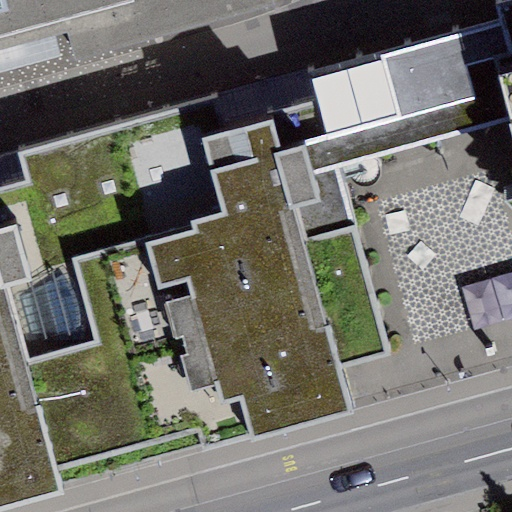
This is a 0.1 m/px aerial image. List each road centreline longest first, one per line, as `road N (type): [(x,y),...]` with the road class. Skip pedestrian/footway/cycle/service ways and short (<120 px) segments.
road 1 (residential): [(364,0),(0,107)]
road 2 (primary): [(511,443),(272,511)]
